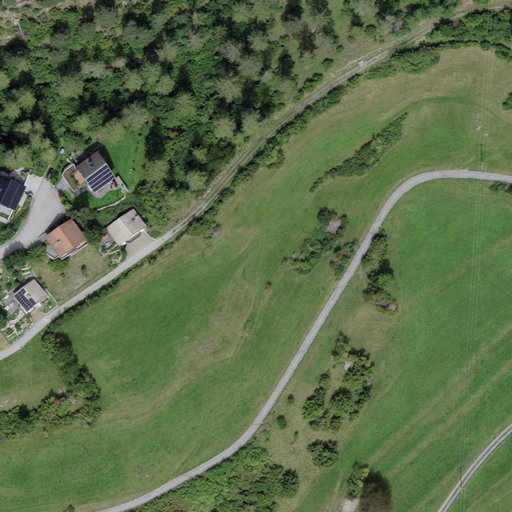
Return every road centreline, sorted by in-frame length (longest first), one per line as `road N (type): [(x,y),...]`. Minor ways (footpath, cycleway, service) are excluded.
road 1 (track): [(127,511),(233,456),(260,428),(403,197),(444,183),(511,187)]
road 2 (track): [(168,241),(313,104),(450,24),(511,11)]
road 3 (residential): [(0,359),(168,241)]
